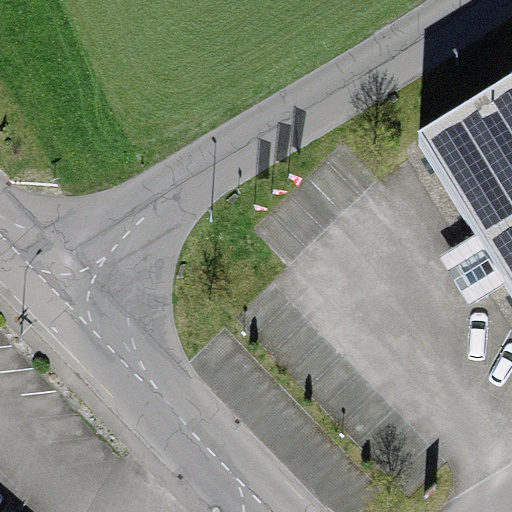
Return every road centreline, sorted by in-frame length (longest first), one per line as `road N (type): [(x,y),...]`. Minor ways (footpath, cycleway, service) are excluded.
road 1 (unclassified): [(469,0),(157,203),(66,289)]
road 2 (unclassified): [(281,511),(66,289)]
